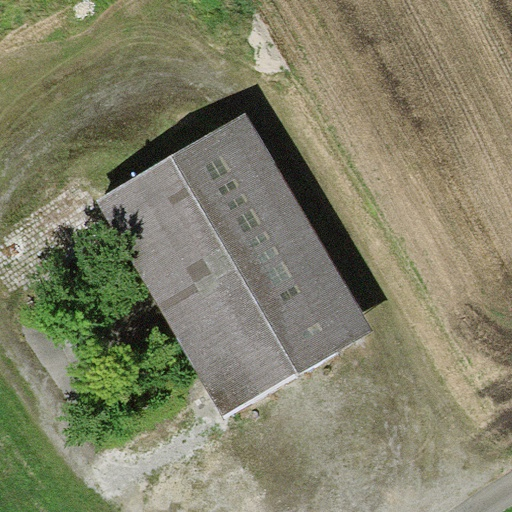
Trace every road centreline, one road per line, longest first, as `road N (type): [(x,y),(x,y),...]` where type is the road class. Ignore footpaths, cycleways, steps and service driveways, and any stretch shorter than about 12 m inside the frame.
road 1 (track): [(0,161),(114,96),(198,60),(267,122),(483,499)]
road 2 (track): [(126,511),(0,302)]
